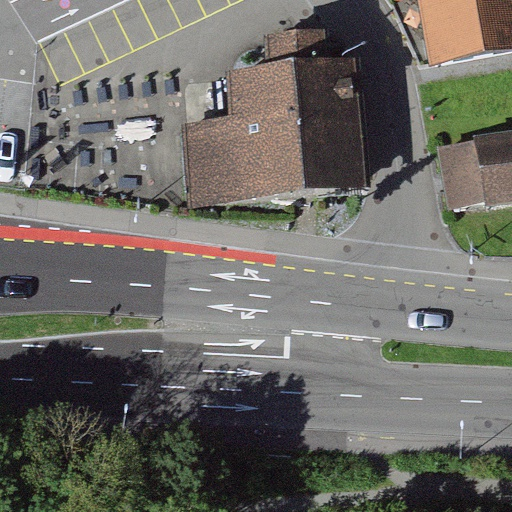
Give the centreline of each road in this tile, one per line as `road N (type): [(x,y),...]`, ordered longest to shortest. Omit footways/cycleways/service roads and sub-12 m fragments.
road 1 (primary): [(50,383),(511,412)]
road 2 (residential): [(50,383),(222,354),(353,355),(388,309)]
road 3 (unclassified): [(332,0),(363,40),(392,113),(402,206),(388,309)]
road 4 (primary): [(388,309),(65,278)]
road 5 (primary): [(511,320),(388,309)]
